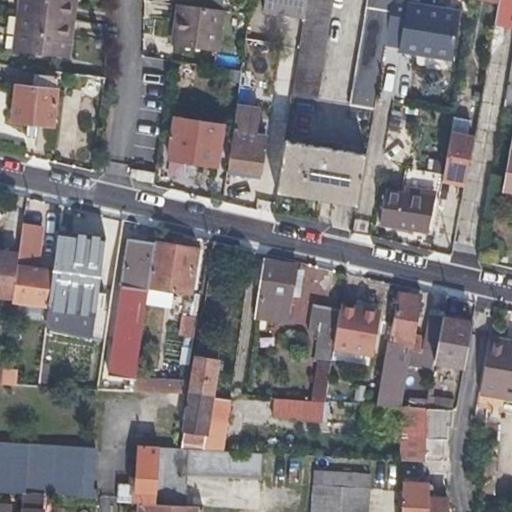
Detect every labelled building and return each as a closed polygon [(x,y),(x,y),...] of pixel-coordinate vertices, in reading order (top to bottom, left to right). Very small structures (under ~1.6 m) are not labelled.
[(20,0),(19,12),(71,19),(73,0),(20,0)] [(304,14),(306,0),(264,0),(264,7),(304,14)] [(292,94),(304,96),(317,98),(332,0),(306,0),(304,14),(292,94)] [(392,0),(367,0),(350,103),(374,106),(387,28),(392,0)] [(458,10),(403,0),(392,0),(387,28),(401,30),(398,44),(421,48),(426,55),(434,51),(436,51),(441,58),(447,53),(450,54),(458,10)] [(511,25),(511,0),(498,0),(494,23),(511,25)] [(177,1),(174,21),(171,42),(217,48),(224,7),(177,1)] [(13,49),(66,56),(71,19),(19,12),(13,49)] [(54,86),(55,80),(56,74),(33,71),(31,83),(16,81),(11,117),(54,123),(58,87),(54,86)] [(259,170),(262,152),(264,134),(256,133),(260,107),(237,104),(228,165),(257,169),(259,170)] [(217,163),(223,123),(176,116),(170,156),(217,163)] [(466,176),(470,156),(473,136),(451,132),(444,172),(466,176)] [(324,199),(325,192),(359,198),(366,153),(285,139),(276,191),(324,199)] [(161,180),(194,184),(196,163),(163,160),(161,180)] [(256,176),(257,169),(228,165),(227,170),(256,176)] [(154,177),(155,168),(139,166),(138,174),(154,177)] [(432,199),(439,200),(443,180),(444,172),(406,166),(402,192),(386,189),(380,220),(427,228),(432,199)] [(443,180),(464,184),(466,176),(444,172),(443,180)] [(358,205),(359,198),(325,192),(324,199),(358,205)] [(5,220),(0,252),(6,253),(18,254),(22,225),(22,222),(5,220)] [(14,278),(11,301),(48,305),(52,270),(33,268),(38,227),(22,225),(18,254),(14,278)] [(128,238),(125,263),(121,287),(125,287),(114,365),(129,368),(129,373),(134,373),(148,287),(155,242),(128,238)] [(196,248),(155,242),(148,287),(189,293),(196,248)] [(3,276),(14,278),(18,254),(6,253),(3,276)] [(255,296),(271,299),(287,303),(294,266),(262,260),(255,296)] [(407,345),(409,346),(411,346),(420,297),(399,293),(389,340),(386,339),(373,405),(395,406),(407,345)] [(197,301),(191,300),(185,299),(180,334),(192,336),(197,301)] [(306,330),(333,334),(337,309),(310,304),(306,330)] [(337,309),(333,334),(331,345),(368,352),(375,311),(338,304),(337,309)] [(199,328),(207,330),(215,331),(218,314),(202,311),(199,328)] [(420,356),(433,358),(441,319),(435,317),(429,316),(420,356)] [(441,319),(433,358),(433,360),(463,366),(470,323),(441,317),(441,319)] [(478,391),(498,394),(511,396),(511,340),(488,336),(478,391)] [(189,393),(210,396),(218,345),(197,342),(189,393)] [(131,391),(157,392),(182,393),(185,380),(133,378),(131,391)] [(203,443),(210,396),(189,393),(181,440),(203,443)] [(241,396),(241,404),(241,412),(269,414),(270,398),(241,396)] [(409,436),(423,435),(423,408),(409,407),(409,436)] [(440,455),(440,447),(439,440),(445,440),(445,426),(450,426),(451,410),(423,408),(423,435),(423,455),(440,455)] [(276,441),(295,444),(297,430),(278,428),(276,441)] [(20,494),(23,494),(42,495),(42,494),(90,497),(94,448),(30,444),(26,485),(20,485),(20,494)] [(137,502),(155,503),(157,447),(137,446),(136,486),(118,485),(118,501),(137,502)] [(311,488),(368,492),(369,476),(312,473),(311,488)] [(209,489),(209,477),(188,476),(187,487),(209,489)] [(425,484),(424,484),(424,495),(403,494),(402,511),(444,511),(445,497),(430,497),(430,492),(425,492),(425,484)] [(424,495),(424,484),(403,484),(403,494),(424,495)] [(366,511),(368,492),(311,488),(309,511),(366,511)] [(40,511),(42,495),(23,494),(21,511),(40,511)] [(201,511),(201,506),(155,503),(137,502),(136,511),(201,511)]
